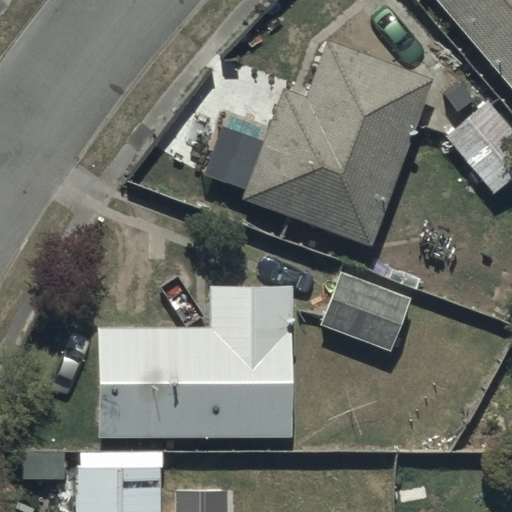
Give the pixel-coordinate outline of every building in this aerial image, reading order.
[(511,0),(424,0),(511,102),(511,0)] [(278,100),(237,207),(366,256),(428,90),(322,50),(300,108),(278,100)] [(511,145),(484,112),(444,145),(490,201),(511,183),(511,145)] [(405,306),(337,281),(318,333),(386,358),(405,306)] [(207,340),(93,340),(93,449),(285,449),(285,302),(207,302),(207,340)] [(72,475),(72,511),(156,511),(157,475),(72,475)] [(220,511),(220,503),(170,504),(170,511),(220,511)]
